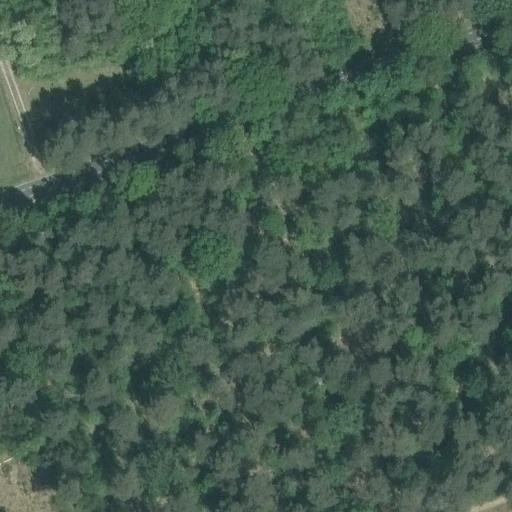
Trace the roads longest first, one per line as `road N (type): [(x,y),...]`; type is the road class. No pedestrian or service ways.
road 1 (unclassified): [(0,203),(511,23)]
road 2 (track): [(48,186),(0,47)]
